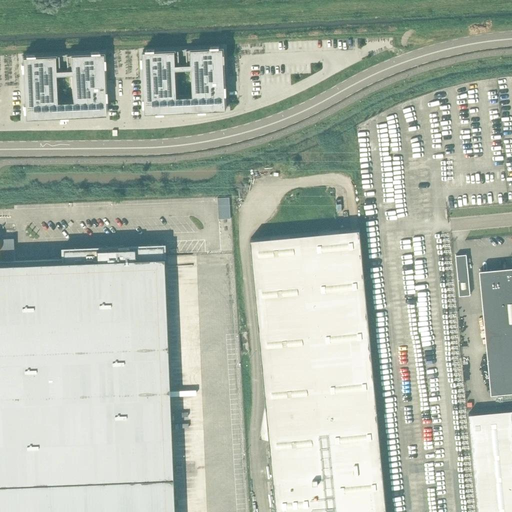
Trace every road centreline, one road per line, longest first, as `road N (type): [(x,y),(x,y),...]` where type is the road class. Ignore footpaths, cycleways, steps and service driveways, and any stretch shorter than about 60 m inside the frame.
road 1 (tertiary): [(511,39),(404,62),(280,120),(200,142),(0,149)]
road 2 (unknown): [(211,511),(194,214),(0,213)]
road 3 (unclassified): [(0,124),(149,121),(246,106)]
